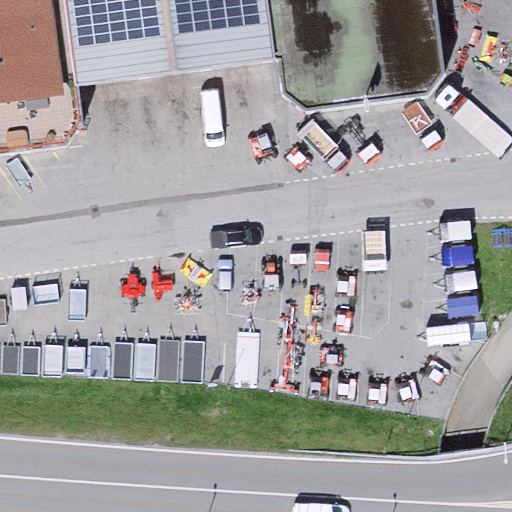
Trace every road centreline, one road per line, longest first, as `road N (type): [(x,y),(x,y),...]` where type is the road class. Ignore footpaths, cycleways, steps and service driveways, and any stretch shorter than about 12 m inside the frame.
road 1 (unclassified): [(511,186),(0,258)]
road 2 (primary): [(343,497),(0,476)]
road 3 (primary): [(511,474),(343,497)]
